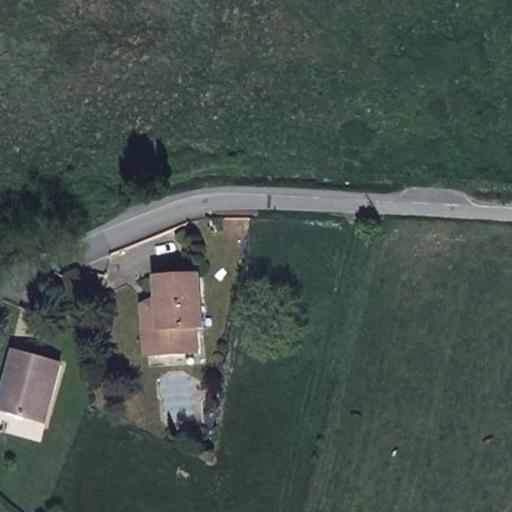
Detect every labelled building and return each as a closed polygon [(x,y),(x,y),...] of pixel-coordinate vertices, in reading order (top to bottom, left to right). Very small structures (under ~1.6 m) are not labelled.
[(159,279),(161,298),(161,297),(161,302),(155,307),(145,308),(147,337),(161,336),(163,355),(187,353),(186,334),(191,329),(197,328),(197,329),(204,328),(201,276),(159,279)] [(161,302),(161,297),(161,298),(145,308),(155,307),(161,302)] [(197,329),(197,328),(191,329),(186,334),(187,353),(199,352),(197,329)] [(163,355),(161,336),(147,337),(149,356),(163,355)] [(46,422),(62,365),(17,353),(9,383),(8,384),(14,385),(7,412),(46,422)] [(0,409),(7,412),(14,385),(8,384),(9,383),(3,382),(0,392),(0,409)]
